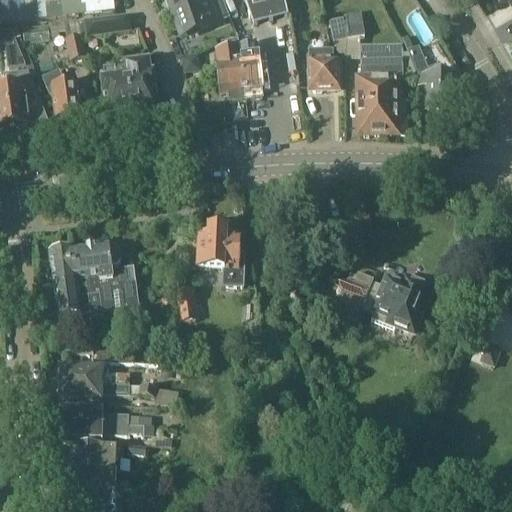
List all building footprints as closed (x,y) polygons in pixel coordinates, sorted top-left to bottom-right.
[(0,0),(0,27),(54,21),(51,0),(0,0)] [(51,0),(54,21),(114,14),(113,7),(118,7),(117,0),(51,0)] [(212,0),(166,0),(180,39),(222,25),(221,23),(230,20),(223,0),(214,3),(212,0)] [(284,0),(243,0),(254,28),(289,19),(284,0)] [(511,0),(494,0),(500,9),(511,1),(511,0)] [(362,22),(361,16),(344,18),(344,23),(329,25),(334,45),(348,43),(365,40),(362,22)] [(129,18),(99,23),(85,24),(87,38),(131,33),(129,18)] [(25,67),(11,33),(0,34),(0,46),(7,61),(8,69),(25,67)] [(213,36),(201,40),(206,53),(218,49),(213,36)] [(86,60),(81,40),(65,43),(70,64),(86,60)] [(240,51),(247,103),(262,101),(261,92),(262,91),(259,64),(258,65),(256,49),(240,50),(240,51)] [(360,139),(382,138),(382,83),(397,84),(404,84),(403,49),(361,50),(362,79),(359,79),(360,139)] [(427,112),(456,112),(456,77),(439,77),(435,68),(428,71),(418,49),(408,54),(420,80),(427,77),(427,112)] [(229,105),(247,103),(240,51),(240,50),(216,53),(218,67),(217,67),(220,99),(229,98),(229,105)] [(310,63),(310,93),(339,93),(339,65),(333,65),(333,53),(311,53),(311,63),(310,63)] [(198,59),(182,61),(184,76),(196,74),(199,70),(198,59)] [(127,68),(133,116),(147,114),(148,111),(153,110),(152,98),(157,97),(154,77),(151,77),(149,65),(127,68)] [(120,118),(133,116),(127,68),(104,71),(105,83),(102,84),(105,104),(111,104),(112,116),(117,115),(120,118)] [(84,93),(79,93),(78,88),(66,90),(59,74),(43,80),(50,98),(53,98),(56,122),(68,120),(71,123),(76,123),(78,119),(82,119),(80,101),(85,100),(84,93)] [(28,104),(40,103),(29,75),(3,79),(4,89),(0,89),(0,132),(6,131),(7,129),(16,128),(18,130),(27,129),(27,127),(30,126),(28,104)] [(382,83),(382,138),(407,138),(407,108),(398,108),(397,84),(382,83)] [(241,292),(242,284),(242,274),(244,274),(244,261),(241,256),(239,256),(239,240),(226,239),(226,235),(225,235),(225,226),(212,226),(211,234),(209,234),(209,242),(200,241),(199,259),(191,258),(190,272),(194,272),(221,273),(221,291),(241,292)] [(73,254),(77,289),(79,301),(89,300),(91,321),(103,319),(104,325),(116,324),(117,330),(129,328),(128,322),(140,320),(134,272),(112,275),(111,268),(117,268),(120,263),(119,252),(115,249),(109,250),(109,249),(73,254)] [(54,291),(77,289),(73,254),(53,256),(50,260),(54,291)] [(360,275),(351,274),(348,284),(339,289),(343,298),(338,310),(348,313),(344,323),(358,328),(363,315),(375,320),(372,327),(395,335),(397,330),(415,336),(431,293),(406,284),(404,289),(387,283),(384,291),(373,286),(374,284),(359,278),(360,275)] [(79,301),(77,289),(54,291),(58,321),(80,318),(81,323),(91,322),(91,321),(89,300),(79,301)] [(197,321),(193,293),(176,295),(180,323),(197,321)] [(64,343),(64,358),(94,357),(94,342),(64,343)] [(494,371),(501,353),(489,348),(482,366),(494,371)] [(58,370),(58,388),(129,389),(130,379),(103,379),(103,371),(58,370)] [(260,396),(259,385),(248,385),(249,397),(260,396)] [(129,389),(58,388),(58,408),(102,408),(102,399),(129,399),(129,389)] [(157,394),(140,390),(138,397),(155,402),(157,394)] [(58,429),(128,430),(128,420),(102,420),(102,411),(58,411),(58,429)] [(144,430),(128,430),(58,429),(57,447),(102,448),(102,440),(127,440),(129,440),(129,438),(137,438),(137,441),(144,440),(144,430)] [(146,452),(129,450),(128,458),(145,460),(146,452)] [(72,472),(72,475),(112,476),(120,476),(120,462),(121,462),(122,452),(73,452),(73,454),(69,454),(69,472),(72,472)] [(371,453),(366,461),(374,466),(379,458),(371,453)] [(72,489),(72,497),(80,498),(80,499),(104,499),(121,499),(129,499),(129,486),(120,486),(120,476),(112,476),(72,475),(72,478),(69,478),(69,489),(72,489)] [(104,509),(104,499),(80,499),(80,498),(72,497),(71,511),(119,511),(120,510),(104,509)]
